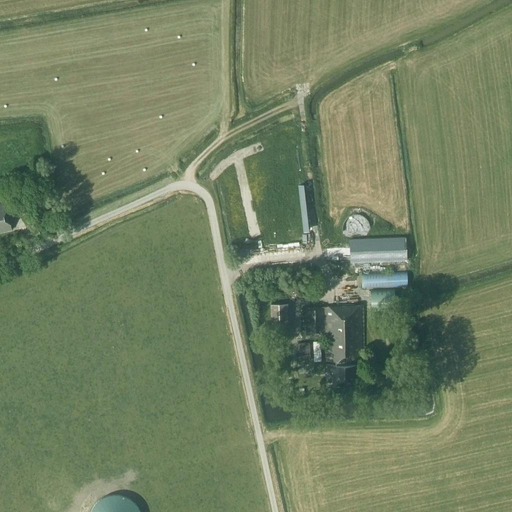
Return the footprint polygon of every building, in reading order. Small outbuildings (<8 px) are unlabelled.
[(50,206),(48,193),(35,196),(38,208),(50,206)] [(0,231),(12,229),(6,203),(0,203),(0,231)] [(312,241),(312,231),(304,232),(304,241),(312,241)] [(363,272),(364,288),(410,286),(409,270),(363,272)] [(289,333),(287,303),(270,304),(271,334),(289,333)] [(365,363),(363,305),(305,307),(306,339),(325,338),(327,371),(327,372),(334,372),(334,385),(359,384),(358,364),(365,363)] [(323,340),(315,340),(315,360),(323,360),(323,340)] [(93,511),(138,511),(138,501),(121,494),(99,495),(93,509),(93,511)]
